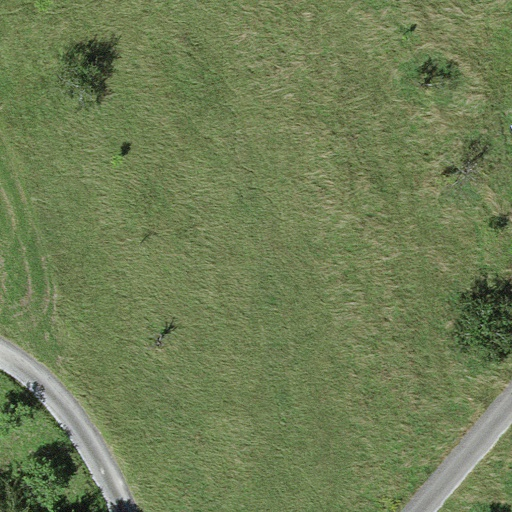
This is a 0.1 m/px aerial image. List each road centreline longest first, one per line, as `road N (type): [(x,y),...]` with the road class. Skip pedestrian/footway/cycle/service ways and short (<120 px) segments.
road 1 (track): [(0,352),(58,402),(122,511)]
road 2 (track): [(421,511),(511,412)]
